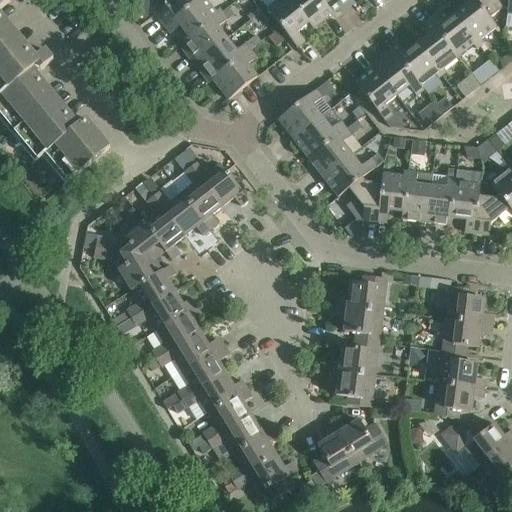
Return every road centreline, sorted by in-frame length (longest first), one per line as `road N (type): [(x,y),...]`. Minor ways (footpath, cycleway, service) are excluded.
road 1 (residential): [(26,0),(138,166),(192,125)]
road 2 (residential): [(303,221),(329,253),(511,274)]
road 3 (residential): [(408,0),(237,133)]
road 4 (residential): [(303,221),(255,259),(250,309),(295,390)]
road 5 (residential): [(100,0),(192,125)]
